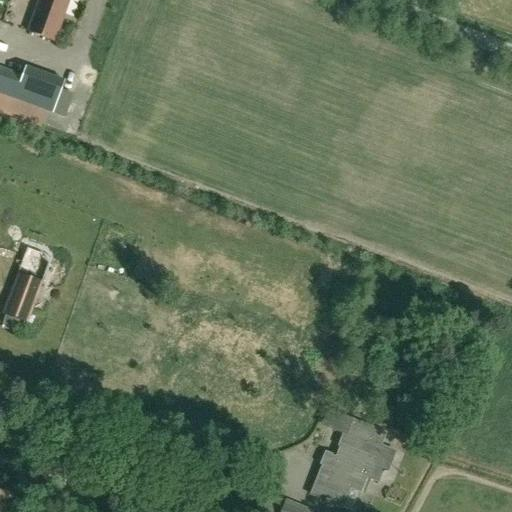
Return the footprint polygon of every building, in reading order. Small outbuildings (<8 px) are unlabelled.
[(40,0),(29,32),(54,41),(68,0),(40,0)] [(23,77),(23,78),(0,69),(0,95),(65,118),(73,96),(61,91),(61,90),(23,77)] [(43,283),(16,273),(1,314),(28,324),(39,294),(43,283)] [(311,494),(319,498),(338,506),(346,487),(359,493),(365,478),(377,482),(382,470),(387,471),(394,452),(379,446),(384,434),(328,411),(322,425),(344,434),(339,446),(340,446),(335,458),(327,454),(311,494)] [(285,500),(284,501),(280,511),(314,511),(315,511),(285,500)]
